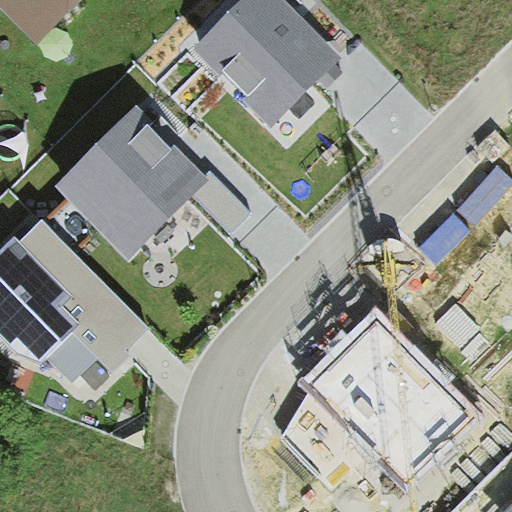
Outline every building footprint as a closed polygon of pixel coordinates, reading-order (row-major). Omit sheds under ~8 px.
[(0,0),(0,3),(39,42),(80,0),(0,0)] [(242,0),(196,46),(272,123),(341,56),(285,0),(242,0)] [(138,106),(56,187),(128,259),(192,195),(210,178),(206,175),(163,131),(138,106)] [(210,172),(206,175),(210,178),(192,195),(230,234),(251,214),(210,172)] [(15,239),(0,253),(0,334),(15,349),(36,370),(45,361),(71,386),(97,360),(115,377),(136,356),(127,347),(149,325),(42,219),(18,242),(15,239)] [(480,418),(377,313),(352,336),(304,380),(312,389),(284,442),(332,490),(372,451),(408,488),(480,418)]
